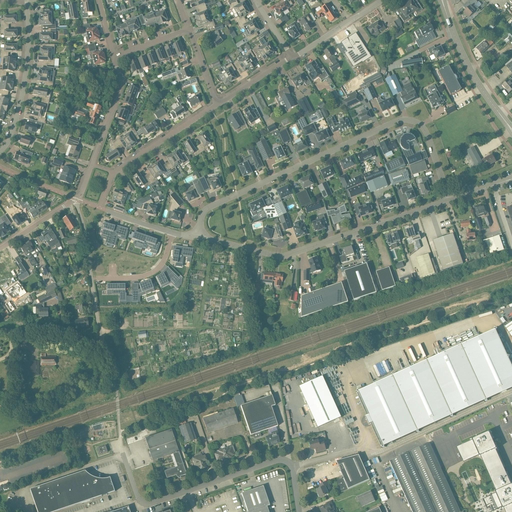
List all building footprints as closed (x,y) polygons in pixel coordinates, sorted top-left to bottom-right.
[(201,0),(197,0),(194,2),(190,3),(190,4),(190,5),(190,6),(191,7),(192,7),(192,9),(195,7),(196,8),(198,8),(199,10),(206,7),(205,3),(203,4),(201,0)] [(289,2),(288,0),(284,3),(274,9),(276,12),(275,13),(277,14),(278,15),(289,9),(288,8),(293,5),(290,1),(289,2)] [(405,4),(411,14),(415,11),(416,14),(422,10),(418,4),(415,6),(410,0),(409,1),(409,0),(408,0),(407,1),(406,1),(406,2),(406,3),(405,4)] [(470,0),(463,6),(463,7),(463,6),(467,10),(464,13),(469,18),(476,11),(477,12),(479,10),(476,6),(478,3),(475,0),(470,0)] [(91,8),(90,2),(84,4),(84,9),(81,10),(82,19),(88,18),(88,13),(92,13),(92,12),(93,11),(92,9),(91,8)] [(233,9),(236,14),(248,7),(247,6),(246,6),(245,5),(244,4),(243,3),(240,5),(240,4),(238,5),(236,2),(230,6),(232,10),(233,9)] [(337,18),(328,4),(320,8),(321,10),(316,13),(320,18),(325,15),(330,23),(331,22),(331,23),(337,19),(336,18),(337,18)] [(411,14),(405,4),(404,4),(403,4),(402,4),(401,4),(401,5),(400,6),(400,7),(399,8),(403,14),(400,16),(404,22),(410,18),(408,16),(411,14)] [(65,14),(65,18),(66,19),(69,19),(70,20),(78,19),(76,5),(67,6),(69,14),(65,14)] [(198,15),(195,16),(197,22),(208,18),(207,16),(208,16),(206,12),(208,11),(206,7),(206,8),(199,10),(200,13),(198,14),(198,15)] [(248,7),(236,14),(238,17),(235,19),(238,24),(245,20),(244,18),(245,16),(249,13),(248,12),(249,11),(248,10),(248,9),(248,7)] [(40,14),(40,20),(51,19),(51,13),(51,12),(50,12),(50,11),(49,10),(48,10),(47,9),(46,10),(45,10),(45,12),(43,13),(43,14),(40,14)] [(164,12),(159,14),(163,24),(168,22),(167,19),(169,19),(166,10),(163,11),(164,12)] [(150,13),(147,14),(148,17),(150,22),(152,27),(154,26),(154,24),(156,23),(154,16),(154,15),(153,12),(150,13)] [(159,14),(154,15),(154,16),(156,23),(157,24),(158,24),(159,26),(163,24),(159,14)] [(1,27),(8,27),(8,24),(9,24),(11,24),(11,23),(16,23),(16,17),(16,16),(15,15),(14,15),(13,15),(8,16),(8,17),(4,17),(4,21),(0,21),(1,27)] [(142,15),(139,16),(142,26),(145,25),(146,27),(149,26),(150,28),(152,27),(148,17),(143,18),(142,15)] [(313,22),(308,15),(302,19),(303,20),(299,23),(302,27),(303,26),(306,32),(307,31),(308,32),(310,31),(310,30),(313,28),(310,24),(313,22)] [(142,26),(139,16),(135,18),(136,20),(131,22),(135,32),(137,32),(137,30),(139,29),(139,27),(142,26)] [(197,22),(196,22),(197,23),(196,24),(196,25),(197,26),(198,27),(198,28),(203,26),(204,26),(206,26),(207,29),(215,26),(213,20),(209,21),(208,18),(197,22)] [(40,20),(39,20),(40,26),(45,26),(47,27),(48,26),(49,30),(56,30),(56,24),(55,22),(51,23),(51,19),(40,20)] [(129,32),(132,31),(133,33),(135,32),(131,22),(130,19),(125,21),(126,24),(129,32)] [(245,20),(238,24),(241,29),(244,29),(246,31),(257,25),(257,24),(256,23),(255,22),(254,22),(253,20),(249,23),(249,22),(247,23),(245,20)] [(500,21),(497,23),(505,31),(508,29),(500,21)] [(380,27),(377,22),(367,29),(371,35),(379,30),(381,33),(386,29),(383,25),(380,27)] [(400,28),(396,22),(391,24),(396,31),(400,28)] [(290,26),(286,28),(288,31),(289,33),(289,34),(290,36),(291,36),(293,40),(299,36),(296,32),(299,30),(295,23),(290,26)] [(121,26),(125,37),(129,36),(128,34),(130,33),(129,32),(126,24),(126,25),(121,26)] [(223,29),(222,24),(214,27),(216,31),(212,35),(213,36),(210,39),(216,47),(222,42),(218,37),(217,36),(219,35),(218,31),(223,29)] [(429,33),(433,31),(429,24),(417,31),(421,38),(415,41),(418,47),(433,40),(429,33)] [(257,25),(246,31),(249,36),(246,38),(249,42),(256,37),(255,35),(256,33),(259,31),(258,29),(258,28),(258,27),(258,26),(257,25)] [(125,37),(121,26),(116,28),(115,26),(112,27),(114,33),(117,31),(120,39),(125,37)] [(8,30),(8,27),(1,27),(1,34),(5,34),(5,37),(8,37),(8,38),(12,38),(12,37),(17,37),(17,36),(17,35),(18,34),(17,34),(17,33),(17,32),(17,31),(12,31),(10,30),(8,30)] [(90,28),(83,30),(84,32),(84,34),(87,34),(88,37),(98,34),(97,31),(96,29),(91,30),(90,28)] [(56,30),(49,30),(49,33),(47,33),(45,34),(40,34),(40,40),(45,40),(45,41),(48,42),(48,41),(52,41),(52,35),(56,35),(56,30)] [(511,36),(507,31),(499,38),(511,50),(511,36)] [(99,37),(98,34),(88,37),(85,37),(87,43),(99,40),(98,38),(99,37)] [(262,34),(256,37),(263,47),(269,56),(270,57),(273,55),(273,54),(274,53),(272,50),(273,50),(272,48),(273,48),(269,43),(267,45),(263,39),(262,40),(262,39),(264,37),(262,34)] [(348,40),(362,62),(370,57),(362,45),(360,45),(358,42),(359,41),(355,35),(348,40)] [(347,38),(341,43),(347,52),(345,53),(352,64),(353,66),(361,61),(348,40),(347,38)] [(494,43),(490,39),(485,43),(484,42),(477,49),(482,54),(489,48),(489,47),(494,43)] [(177,55),(178,54),(183,52),(179,43),(174,45),(176,51),(177,55)] [(0,55),(8,55),(8,52),(9,52),(11,52),(11,51),(16,52),(16,50),(17,50),(17,49),(17,48),(17,47),(16,47),(17,46),(12,45),(12,44),(8,44),(8,45),(5,45),(4,49),(0,49),(0,55)] [(48,45),(46,45),(46,48),(44,48),(44,49),(40,49),(40,55),(51,56),(51,50),(54,50),(55,45),(48,45)] [(171,46),(170,46),(169,45),(166,46),(167,47),(165,48),(167,54),(169,58),(172,57),(173,59),(179,57),(178,54),(177,55),(176,51),(173,52),(171,46)] [(434,46),(427,49),(430,56),(434,54),(436,59),(439,57),(439,58),(440,58),(443,57),(443,56),(444,55),(440,48),(440,47),(435,50),(434,46)] [(90,55),(86,56),(88,60),(88,62),(90,61),(104,57),(104,54),(103,54),(102,52),(95,54),(94,51),(96,51),(95,47),(88,49),(89,53),(90,55)] [(269,57),(269,56),(263,47),(260,49),(258,47),(252,50),(256,57),(259,55),(261,56),(264,60),(269,57)] [(334,55),(329,48),(329,49),(328,48),(326,50),(324,52),(326,55),(325,55),(328,60),(329,59),(331,62),(333,65),(329,68),(332,72),(339,67),(336,63),(337,62),(335,60),(336,59),(334,56),(334,55)] [(169,58),(167,54),(164,56),(162,49),(156,52),(159,59),(160,63),(161,63),(166,61),(166,62),(170,60),(169,58)] [(245,55),(242,57),(244,59),(243,60),(249,69),(250,70),(251,69),(252,70),(253,70),(253,69),(254,69),(254,68),(254,67),(255,66),(252,62),(253,62),(252,60),(255,58),(251,51),(245,55)] [(151,66),(157,64),(158,66),(161,65),(161,63),(160,63),(159,59),(156,60),(153,54),(147,56),(150,62),(151,66)] [(8,55),(0,55),(0,57),(0,58),(1,59),(0,65),(3,65),(15,66),(15,63),(14,63),(15,60),(11,59),(9,58),(7,58),(8,55)] [(47,62),(47,66),(54,66),(55,59),(51,59),(51,56),(40,55),(39,55),(39,56),(38,57),(38,58),(38,59),(39,59),(39,61),(44,61),(44,62),(46,62),(47,62)] [(104,57),(90,61),(91,67),(93,67),(93,68),(97,67),(97,66),(105,63),(104,61),(105,60),(104,57)] [(151,66),(150,62),(147,63),(144,57),(139,59),(141,65),(142,69),(143,69),(148,67),(149,70),(152,68),(151,66)] [(144,72),(143,69),(142,69),(141,65),(138,67),(135,60),(130,63),(133,73),(139,70),(140,74),(144,72)] [(244,72),(249,69),(243,60),(239,63),(237,61),(233,64),(238,70),(240,68),(242,70),(242,69),(244,72)] [(320,71),(314,62),(309,65),(309,64),(308,64),(306,65),(306,66),(306,67),(305,67),(310,75),(309,75),(313,81),(318,77),(321,81),(328,76),(323,68),(320,71)] [(227,70),(224,72),(230,81),(230,82),(235,79),(233,74),(232,72),(235,70),(231,64),(226,67),(227,70)] [(3,65),(3,70),(0,70),(0,74),(6,75),(6,72),(7,72),(10,72),(10,71),(14,72),(14,69),(15,69),(15,66),(3,65)] [(54,71),(54,66),(47,66),(47,69),(45,69),(43,69),(43,70),(40,69),(39,75),(50,77),(51,71),(54,71)] [(459,91),(461,90),(456,81),(457,81),(457,80),(457,79),(457,78),(457,77),(456,76),(455,75),(454,75),(453,75),(448,67),(447,67),(446,67),(439,71),(437,72),(450,96),(452,95),(460,91),(459,91)] [(179,72),(177,68),(170,71),(172,75),(177,73),(180,82),(191,78),(187,68),(179,72)] [(225,85),(230,81),(224,72),(219,75),(218,76),(218,77),(217,77),(217,78),(217,79),(217,80),(218,81),(218,82),(219,82),(221,81),(222,82),(223,82),(225,85)] [(6,75),(0,74),(0,78),(1,79),(0,84),(12,86),(13,83),(12,83),(12,80),(8,79),(9,79),(7,78),(5,78),(6,75)] [(38,75),(37,81),(43,82),(44,83),(46,83),(46,87),(53,88),(53,83),(54,77),(50,77),(39,75),(38,75)] [(303,79),(301,75),(291,81),(296,88),(297,87),(298,88),(300,86),(300,85),(304,83),(306,86),(311,83),(307,77),(303,79)] [(402,92),(394,75),(385,80),(392,96),(392,97),(402,92)] [(511,88),(511,79),(511,78),(502,85),(509,93),(511,90),(511,89),(511,88)] [(418,99),(410,83),(403,86),(407,94),(400,97),(404,105),(418,99)] [(0,94),(2,95),(3,92),(4,92),(6,92),(6,91),(10,92),(11,89),(12,89),(12,86),(0,84),(0,94)] [(362,88),(363,90),(369,101),(376,98),(370,84),(362,88)] [(130,87),(127,95),(134,98),(137,92),(140,93),(142,88),(136,85),(135,89),(130,87)] [(440,97),(437,93),(434,86),(433,87),(434,87),(436,91),(432,93),(433,95),(427,97),(432,108),(436,107),(436,108),(440,106),(440,105),(443,103),(442,102),(444,101),(442,97),(440,97)] [(43,98),(42,101),(49,102),(50,96),(49,95),(46,95),(47,91),(44,91),(44,90),(40,89),(40,90),(35,89),(34,95),(39,96),(39,97),(41,97),(43,98)] [(94,93),(85,89),(84,91),(86,92),(85,94),(86,95),(85,97),(87,98),(91,100),(94,93)] [(277,94),(282,102),(291,97),(293,96),(291,92),(289,93),(287,89),(277,94)] [(338,95),(335,90),(330,94),(334,99),(338,95)] [(360,102),(355,91),(346,96),(347,99),(342,101),(345,109),(360,102)] [(200,97),(199,94),(195,96),(187,102),(191,108),(200,103),(197,98),(200,97)] [(132,104),(134,98),(127,95),(124,104),(129,106),(128,109),(134,111),(136,106),(132,104)] [(173,111),(173,112),(170,114),(173,119),(177,117),(177,118),(185,112),(180,105),(183,103),(183,102),(180,96),(176,99),(179,103),(177,104),(179,107),(173,111)] [(0,103),(8,106),(9,104),(7,103),(8,100),(1,97),(0,99),(0,103)] [(296,106),(291,97),(282,102),(286,111),(296,106)] [(313,112),(305,98),(297,101),(300,106),(305,116),(313,112)] [(381,101),(380,98),(376,100),(382,112),(387,110),(389,109),(394,107),(390,99),(384,102),(384,101),(382,101),(381,101)] [(43,112),(46,113),(49,102),(42,101),(41,104),(40,104),(38,104),(37,104),(34,104),(33,109),(33,110),(43,112)] [(89,110),(91,111),(99,114),(101,107),(88,102),(86,106),(90,108),(89,110)] [(163,109),(162,107),(159,109),(160,111),(154,114),(157,119),(166,114),(163,109)] [(244,111),(243,111),(246,115),(245,116),(249,122),(251,125),(253,123),(261,118),(257,111),(254,113),(250,107),(247,109),(246,109),(244,110),(244,111)] [(447,115),(455,111),(453,107),(445,111),(447,115)] [(38,122),(43,123),(44,124),(46,119),(42,118),(43,112),(33,110),(33,109),(32,109),(31,110),(31,111),(30,111),(30,112),(30,113),(30,114),(30,115),(35,116),(35,117),(38,118),(38,122)] [(121,109),(118,118),(125,121),(127,114),(132,116),(133,114),(135,115),(137,112),(134,111),(128,109),(127,112),(121,109)] [(367,113),(365,109),(360,111),(362,115),(357,117),(358,119),(359,122),(360,122),(360,123),(371,119),(368,112),(367,113)] [(86,114),(76,111),(74,115),(84,119),(86,114)] [(91,111),(88,117),(92,118),(90,124),(95,125),(99,114),(91,111)] [(238,119),(236,114),(228,119),(235,130),(235,129),(240,126),(241,127),(246,124),(242,116),(238,119)] [(336,124),(333,117),(327,120),(333,133),(339,131),(340,133),(351,128),(347,120),(346,120),(345,120),(344,119),(343,119),(341,120),(340,121),(340,122),(341,122),(336,124)] [(43,123),(38,122),(33,120),(32,124),(27,123),(25,130),(35,133),(37,129),(40,130),(43,123)] [(144,128),(141,130),(144,136),(148,134),(155,130),(158,128),(156,125),(154,121),(150,124),(151,125),(145,129),(144,128)] [(277,129),(274,124),(270,126),(266,128),(269,133),(277,129)] [(317,134),(313,124),(302,129),(305,136),(312,133),(315,135),(318,143),(322,141),(325,140),(328,138),(325,130),(317,134)] [(128,135),(125,137),(132,148),(134,146),(135,146),(134,145),(136,144),(132,138),(137,135),(133,128),(127,132),(128,135)] [(278,133),(283,144),(284,144),(288,142),(287,141),(289,140),(289,141),(291,141),(286,130),(279,133),(278,133)] [(198,146),(202,152),(208,149),(207,145),(210,144),(208,141),(209,140),(207,135),(206,134),(205,133),(204,133),(204,134),(203,134),(198,137),(201,141),(200,141),(201,143),(202,144),(198,146)] [(404,136),(403,133),(399,135),(396,136),(396,137),(409,166),(422,161),(419,154),(413,156),(407,143),(415,140),(414,139),(413,138),(412,137),(411,136),(410,136),(408,136),(407,136),(406,136),(404,136)] [(34,138),(28,136),(27,139),(22,137),(20,143),(29,146),(31,140),(33,141),(34,138)] [(129,149),(132,148),(125,137),(122,139),(120,137),(114,141),(118,147),(122,144),(126,150),(128,149),(129,150),(129,149)] [(265,140),(264,141),(263,137),(260,139),(261,142),(256,144),(264,161),(272,157),(265,140)] [(79,141),(69,138),(67,144),(72,146),(68,157),(76,160),(80,149),(76,148),(77,145),(78,145),(79,141)] [(296,145),(293,146),(296,153),(307,148),(304,141),(301,143),(300,139),(294,142),(296,145)] [(115,149),(118,147),(114,141),(110,143),(113,147),(111,149),(113,152),(106,157),(106,158),(106,159),(105,159),(106,160),(106,161),(107,162),(108,162),(109,162),(109,161),(109,162),(114,159),(114,160),(118,158),(117,157),(119,156),(115,149)] [(387,141),(380,144),(384,154),(385,154),(386,158),(393,155),(391,151),(392,151),(391,151),(397,148),(394,141),(388,144),(387,141)] [(202,152),(198,146),(195,148),(194,147),(193,146),(192,146),(189,142),(188,142),(187,142),(186,142),(186,143),(185,143),(185,144),(184,145),(187,149),(186,150),(188,153),(189,152),(191,155),(193,153),(197,156),(202,152)] [(279,148),(278,146),(274,148),(274,150),(273,150),(277,160),(285,157),(280,147),(279,148)] [(474,147),(467,151),(468,151),(464,153),(473,169),(477,167),(477,168),(483,164),(487,162),(490,167),(493,166),(492,164),(496,162),(492,155),(489,157),(488,157),(481,161),(474,147)] [(258,156),(254,148),(248,151),(250,156),(244,159),(245,163),(238,166),(243,177),(248,175),(248,176),(251,175),(251,174),(251,173),(249,167),(254,165),(256,170),(263,167),(259,159),(259,158),(259,159),(258,156),(258,155),(258,156)] [(375,158),(371,148),(364,152),(361,153),(357,155),(358,157),(357,157),(359,161),(360,160),(361,163),(372,157),(373,159),(375,158)] [(33,154),(25,151),(24,155),(17,152),(14,159),(19,160),(18,162),(21,163),(21,162),(27,165),(29,158),(31,158),(33,154)] [(171,154),(178,165),(182,163),(183,165),(189,161),(185,155),(181,158),(177,152),(174,153),(171,154)] [(178,165),(171,154),(169,156),(169,157),(167,158),(171,164),(167,167),(172,174),(177,171),(175,167),(178,165)] [(355,165),(351,157),(339,163),(343,171),(355,165)] [(406,166),(401,157),(384,165),(388,174),(406,166)] [(424,160),(422,161),(409,166),(412,175),(427,170),(424,160)] [(155,164),(152,165),(159,176),(163,174),(166,178),(172,174),(167,167),(163,169),(163,168),(162,169),(158,163),(156,164),(156,163),(155,164)] [(159,176),(152,165),(149,167),(150,168),(148,169),(152,175),(148,178),(152,184),(153,187),(157,185),(155,182),(157,181),(156,178),(159,176)] [(75,171),(65,167),(60,180),(70,184),(75,171)] [(334,175),(330,167),(320,172),(324,180),(334,175)] [(384,175),(381,168),(363,175),(366,183),(384,175)] [(410,180),(406,169),(388,175),(392,186),(410,180)] [(146,188),(152,184),(148,178),(144,180),(144,179),(143,180),(139,174),(134,177),(136,181),(135,182),(135,183),(136,183),(136,184),(137,184),(138,184),(140,187),(143,185),(146,188)] [(313,185),(309,176),(300,181),(299,181),(303,189),(313,185)] [(388,186),(383,176),(366,183),(370,193),(388,186)] [(203,177),(198,179),(204,193),(208,191),(208,190),(212,188),(214,191),(216,189),(217,191),(221,189),(220,188),(221,187),(217,178),(209,179),(208,178),(205,180),(203,177)] [(430,184),(427,177),(421,179),(422,183),(422,184),(419,185),(422,195),(424,194),(425,195),(428,194),(428,193),(429,192),(426,185),(430,184)] [(355,178),(342,184),(345,191),(358,185),(363,182),(361,179),(356,181),(355,178)] [(200,195),(204,193),(198,179),(192,182),(194,185),(190,187),(191,187),(185,193),(189,202),(190,203),(194,201),(193,200),(196,199),(195,196),(199,194),(200,195)] [(113,196),(114,197),(114,196),(125,200),(127,195),(126,195),(131,192),(132,192),(135,190),(130,183),(127,185),(128,187),(125,189),(124,192),(122,192),(120,191),(120,192),(116,191),(115,192),(114,192),(114,193),(114,194),(114,195),(113,196)] [(332,195),(326,183),(318,187),(323,199),(332,195)] [(169,185),(168,189),(170,190),(173,193),(170,196),(173,199),(170,201),(172,203),(170,211),(173,212),(171,219),(171,220),(175,220),(174,222),(180,223),(181,217),(180,217),(181,214),(175,212),(176,208),(180,205),(181,206),(184,203),(175,192),(169,185)] [(365,192),(363,185),(348,190),(351,198),(365,192)] [(407,186),(400,189),(402,195),(405,194),(408,201),(411,200),(411,201),(414,199),(415,198),(412,191),(413,191),(412,188),(411,185),(407,186)] [(291,195),(288,186),(278,191),(277,193),(280,200),(291,195)] [(136,205),(135,208),(140,210),(141,209),(147,210),(147,214),(150,214),(149,216),(155,217),(157,212),(155,212),(156,208),(152,207),(153,204),(151,200),(158,197),(157,196),(160,195),(158,191),(149,195),(138,201),(136,205)] [(311,203),(305,191),(295,195),(301,208),(311,203)] [(114,196),(114,197),(112,202),(115,203),(115,205),(115,206),(114,210),(123,213),(125,208),(123,206),(125,200),(114,196)] [(279,217),(270,198),(269,199),(270,200),(272,204),(265,207),(261,200),(253,203),(253,202),(250,204),(250,205),(249,205),(252,211),(251,211),(253,216),(257,214),(255,212),(263,208),(268,220),(279,217)] [(383,201),(383,198),(380,199),(376,200),(378,206),(382,204),(383,209),(393,205),(391,199),(383,201)] [(41,200),(30,207),(33,212),(36,210),(39,215),(47,209),(43,203),(41,200)] [(25,204),(21,206),(23,209),(24,208),(25,209),(26,209),(29,213),(29,212),(33,218),(39,215),(36,210),(33,212),(30,207),(27,202),(25,204)] [(286,213),(281,202),(274,206),(279,217),(286,213)] [(321,208),(319,202),(305,207),(307,213),(321,208)] [(373,212),(370,204),(360,207),(359,205),(354,206),(357,215),(360,214),(361,216),(373,212)] [(346,213),(344,205),(337,210),(337,211),(335,212),(334,210),(326,211),(328,217),(335,215),(335,217),(331,218),(334,225),(341,222),(351,220),(349,215),(341,216),(341,214),(346,213)] [(487,208),(486,205),(484,206),(484,207),(480,208),(480,206),(475,207),(478,218),(485,216),(484,215),(488,213),(486,208),(487,208)] [(18,214),(12,218),(15,223),(18,226),(20,225),(23,223),(24,222),(22,220),(25,218),(22,214),(22,213),(19,215),(18,214)] [(291,229),(286,215),(279,217),(284,231),(291,229)] [(326,224),(324,215),(317,218),(318,221),(312,223),(315,232),(317,231),(318,231),(322,230),(322,229),(324,228),(323,225),(326,224)] [(0,237),(2,236),(2,237),(6,234),(9,231),(6,226),(10,224),(5,216),(1,219),(4,223),(0,225),(0,237)] [(70,216),(68,216),(63,220),(70,231),(77,227),(70,216)] [(301,225),(300,221),(294,223),(295,227),(293,228),(296,238),(306,234),(303,224),(301,225)] [(103,222),(101,229),(103,229),(101,235),(107,236),(105,243),(109,245),(115,225),(103,222)] [(115,225),(109,245),(114,246),(117,238),(118,235),(121,236),(121,239),(124,240),(128,229),(121,227),(121,228),(118,228),(119,226),(115,225)] [(282,237),(278,226),(273,228),(272,231),(264,229),(263,231),(262,231),(261,235),(262,235),(262,237),(270,240),(270,238),(275,239),(282,237)] [(405,227),(404,228),(405,229),(406,233),(406,234),(406,236),(407,237),(408,240),(412,239),(413,242),(421,240),(419,233),(415,234),(413,226),(409,227),(409,226),(408,226),(407,226),(406,227),(405,227)] [(50,228),(45,231),(55,246),(56,248),(56,249),(61,247),(59,243),(53,234),(54,234),(50,228)] [(471,234),(470,230),(466,230),(467,235),(467,242),(476,241),(475,234),(471,234)] [(40,242),(45,240),(51,248),(55,246),(45,231),(41,234),(42,236),(38,238),(40,242)] [(134,232),(132,239),(137,241),(136,244),(143,246),(142,249),(142,248),(146,237),(147,237),(147,236),(141,234),(140,234),(134,232)] [(400,241),(397,232),(393,233),(393,234),(386,236),(388,244),(388,245),(389,246),(390,246),(391,246),(391,245),(397,243),(396,242),(400,241)] [(463,264),(453,234),(433,241),(443,271),(463,264)] [(504,250),(499,236),(486,241),(491,255),(504,250)] [(79,243),(78,237),(66,240),(68,246),(79,243)] [(146,237),(142,248),(146,250),(148,246),(152,247),(152,250),(157,252),(156,255),(157,252),(160,244),(156,242),(157,240),(147,237),(146,237)] [(29,241),(24,244),(33,258),(34,258),(33,258),(35,257),(34,256),(36,255),(37,255),(34,249),(32,247),(29,241)] [(37,264),(33,258),(24,244),(17,249),(20,252),(22,250),(24,253),(26,255),(30,261),(29,263),(32,267),(33,267),(37,264)] [(174,250),(172,263),(182,264),(183,256),(192,258),(193,249),(182,247),(182,252),(174,250)] [(355,256),(352,247),(344,249),(345,255),(339,257),(342,263),(346,262),(345,259),(355,256)] [(430,259),(428,255),(417,258),(423,278),(435,274),(435,273),(438,272),(433,258),(430,259)] [(3,257),(0,258),(0,266),(5,273),(15,266),(11,260),(7,262),(3,257)] [(321,270),(317,258),(309,261),(312,270),(309,271),(305,271),(304,281),(309,281),(309,274),(321,270)] [(22,274),(18,276),(21,281),(29,276),(26,271),(28,270),(23,262),(18,265),(22,270),(20,272),(22,274)] [(377,293),(367,264),(344,272),(354,300),(377,293)] [(47,265),(42,268),(44,272),(43,273),(44,275),(45,277),(46,276),(51,274),(47,265)] [(396,287),(389,268),(376,272),(383,291),(396,287)] [(163,274),(156,277),(161,287),(168,283),(171,281),(171,282),(174,285),(180,279),(172,271),(166,278),(164,275),(163,274)] [(261,274),(260,282),(263,283),(272,284),(272,281),(274,273),(264,272),(264,274),(261,274)] [(274,273),(272,281),(275,282),(275,286),(281,287),(281,283),(282,283),(283,274),(274,273)] [(414,281),(412,275),(400,279),(401,285),(414,281)] [(138,291),(132,291),(132,302),(138,302),(138,294),(140,294),(145,292),(145,294),(150,292),(151,293),(154,292),(150,280),(146,282),(146,283),(144,283),(139,285),(141,289),(138,291)] [(82,281),(71,283),(73,294),(75,294),(74,294),(86,292),(85,285),(82,286),(82,281)] [(48,294),(54,291),(57,289),(54,283),(45,288),(48,294)] [(348,302),(342,283),(302,297),(301,318),(348,302)] [(12,288),(7,292),(9,295),(11,294),(13,298),(18,294),(20,298),(26,294),(24,290),(22,291),(17,284),(14,287),(13,286),(11,288),(12,288)] [(121,285),(107,285),(107,290),(112,290),(112,294),(119,294),(119,301),(126,301),(126,294),(125,294),(125,290),(125,286),(121,286),(121,285)] [(44,303),(57,297),(55,292),(54,291),(48,294),(37,299),(40,305),(44,303)] [(86,292),(74,294),(75,294),(75,300),(76,305),(85,303),(84,299),(87,298),(86,292)] [(9,302),(5,305),(11,313),(15,311),(9,302)] [(44,310),(44,303),(40,305),(36,305),(36,315),(39,315),(39,317),(48,317),(48,310),(44,310)] [(88,327),(87,319),(75,321),(76,329),(88,327)] [(511,388),(511,365),(496,329),(359,392),(370,415),(366,417),(369,425),(373,423),(384,447),(511,388)] [(27,353),(22,353),(22,362),(25,362),(25,375),(39,376),(39,361),(27,361),(27,353)] [(45,354),(41,354),(41,365),(46,365),(56,365),(56,357),(45,357),(45,354)] [(86,357),(86,368),(95,368),(95,357),(86,357)] [(323,376),(300,387),(318,428),(341,418),(323,376)] [(275,406),(272,396),(241,406),(251,436),(278,427),(271,407),(275,406)] [(238,423),(233,409),(203,419),(207,433),(238,423)] [(196,440),(190,423),(179,427),(185,444),(196,440)] [(171,430),(145,439),(153,461),(173,454),(179,452),(171,430)] [(279,435),(277,431),(271,433),(272,435),(266,437),(269,446),(276,444),(275,443),(279,441),(278,436),(279,435)] [(472,440),(473,441),(457,448),(463,461),(479,454),(480,457),(483,456),(499,491),(496,492),(496,494),(483,500),(484,501),(487,509),(490,508),(490,506),(491,506),(494,511),(502,508),(503,509),(506,508),(507,511),(511,511),(511,484),(511,485),(496,450),(497,449),(489,432),(472,440)] [(320,444),(318,440),(314,441),(313,441),(313,442),(310,443),(311,447),(312,449),(311,449),(312,449),(312,450),(316,449),(317,453),(326,450),(324,443),(320,444)] [(459,511),(429,444),(391,461),(413,511),(459,511)] [(108,452),(106,446),(97,449),(99,455),(108,452)] [(229,449),(228,448),(218,451),(218,453),(214,454),(217,461),(221,460),(222,462),(226,461),(226,459),(231,457),(231,456),(234,455),(231,448),(229,449)] [(179,452),(173,454),(177,467),(164,471),(167,478),(176,475),(177,478),(187,475),(179,452)] [(202,456),(202,455),(192,458),(195,467),(197,466),(199,470),(206,468),(204,464),(207,463),(204,456),(202,456)] [(370,480),(359,456),(337,462),(344,479),(336,482),(341,493),(370,480)] [(87,474),(85,471),(30,490),(37,511),(56,511),(114,492),(110,478),(106,479),(102,479),(98,479),(94,478),(91,476),(87,474)] [(327,482),(317,487),(318,490),(317,491),(320,498),(328,494),(327,491),(330,489),(327,482)] [(270,506),(263,486),(241,494),(247,511),(268,511),(267,507),(270,506)] [(375,501),(371,491),(358,497),(355,498),(357,502),(359,501),(362,507),(375,501)] [(334,510),(331,502),(326,504),(327,505),(320,508),(321,511),(333,511),(333,510),(334,510)]
